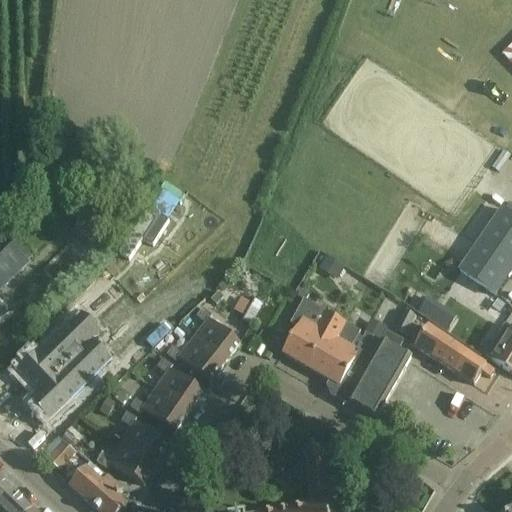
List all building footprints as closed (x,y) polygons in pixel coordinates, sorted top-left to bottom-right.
[(507,181),(511,171),(511,159),(502,154),(491,172),(507,181)] [(460,273),(482,288),(497,298),(511,275),(511,217),(503,211),(460,273)] [(87,215),(76,227),(82,233),(93,220),(87,215)] [(146,227),(118,266),(128,273),(142,253),(151,260),(167,237),(158,230),(155,234),(146,227)] [(0,304),(0,291),(10,281),(26,265),(9,248),(0,257),(0,272),(1,273),(0,273),(0,329),(13,317),(0,304)] [(327,258),(319,271),(336,282),(345,270),(327,258)] [(511,313),(511,309),(482,288),(471,303),(504,325),(511,313)] [(298,290),(295,296),(306,302),(309,296),(298,290)] [(212,302),(216,307),(217,307),(224,300),(219,295),(212,302)] [(241,316),(247,301),(236,296),(229,310),(241,316)] [(457,319),(428,299),(418,314),(447,334),(457,319)] [(252,328),(264,306),(255,301),(243,323),(252,328)] [(384,345),(383,346),(366,336),(364,341),(359,339),(361,334),(304,302),(291,326),(298,330),(283,356),(331,383),(329,386),(333,395),(332,395),(333,399),(349,408),(350,405),(377,420),(411,362),(390,349),(384,345)] [(406,339),(418,316),(407,310),(394,333),(406,339)] [(194,341),(225,366),(240,347),(210,322),(213,319),(203,312),(197,320),(206,327),(194,341)] [(31,364),(49,384),(92,343),(98,337),(80,317),(31,364)] [(371,321),(364,334),(379,342),(386,330),(371,321)] [(511,330),(505,326),(485,358),(493,363),(511,375),(511,330)] [(447,371),(460,351),(429,330),(424,339),(417,335),(410,347),(447,371)] [(384,345),(390,349),(399,354),(404,343),(386,334),(381,344),(383,346),(384,345)] [(210,385),(225,366),(194,341),(183,356),(174,349),(167,357),(177,364),(179,361),(210,385)] [(40,392),(58,412),(110,363),(92,343),(49,384),(40,392)] [(447,371),(474,388),(482,375),(490,381),(495,374),(460,351),(447,371)] [(156,393),(189,415),(203,395),(171,372),(173,369),(164,362),(158,370),(167,377),(156,393)] [(120,390),(114,399),(123,406),(130,397),(120,390)] [(175,435),(189,415),(156,393),(146,408),(136,402),(130,410),(140,417),(143,413),(175,435)] [(106,402),(100,415),(108,419),(114,405),(106,402)] [(122,446),(156,466),(169,445),(135,425),(137,421),(127,415),(122,424),(132,430),(122,446)] [(71,431),(62,440),(73,450),(81,440),(71,431)] [(61,472),(76,455),(64,445),(49,461),(61,472)] [(143,487),(156,466),(122,446),(112,462),(103,456),(97,465),(107,471),(110,467),(143,487)] [(333,511),(324,450),(317,451),(310,452),(310,453),(304,454),(312,505),(304,507),(305,510),(294,511),(291,511),(291,510),(289,510),(289,511),(333,511)] [(123,511),(128,506),(117,497),(122,491),(108,478),(103,484),(87,470),(70,489),(95,511),(123,511)] [(0,504),(12,492),(0,479),(0,504)] [(0,511),(32,511),(33,511),(12,492),(0,504),(0,511)]
